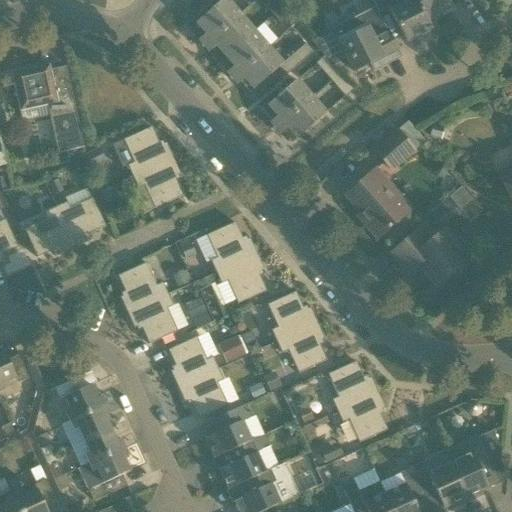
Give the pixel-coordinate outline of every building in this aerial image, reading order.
[(198,40),(203,46),(239,15),(225,0),(222,0),(221,1),(191,27),(200,38),(198,40)] [(271,0),(264,6),(272,15),(280,8),(273,0),(271,0)] [(431,29),(426,20),(426,21),(415,0),(370,0),(377,12),(388,7),(390,11),(390,12),(405,42),(431,29)] [(415,0),(426,21),(426,20),(451,8),(446,0),(415,0)] [(288,16),(280,8),(272,15),(279,24),(288,16)] [(375,10),(332,31),(353,72),(369,64),(373,71),(399,57),(375,10)] [(211,50),(220,60),(253,32),(239,15),(203,46),(208,53),(211,50)] [(253,32),(220,60),(229,71),(226,73),(231,79),(267,48),(253,32)] [(313,52),(306,44),(297,52),(304,60),(313,52)] [(249,94),(279,68),(282,65),(267,48),(231,79),(237,85),(239,83),(249,94)] [(288,60),(295,68),(304,60),(297,52),(288,60)] [(316,64),(331,82),(323,72),(331,65),(324,57),(316,64)] [(282,65),(279,68),(286,76),(295,68),(288,60),(282,65)] [(54,136),(58,154),(66,152),(84,148),(65,67),(50,71),(49,65),(11,74),(20,112),(52,105),(58,135),(54,136)] [(331,65),(323,72),(330,81),(338,74),(331,65)] [(330,81),(331,82),(337,89),(345,82),(340,75),(338,74),(330,81)] [(275,129),(311,98),(296,81),(263,110),(272,120),(269,123),(275,129)] [(337,89),(344,97),(347,95),(351,92),(353,90),(345,82),(337,89)] [(311,98),(275,129),(280,135),(283,133),(292,143),(325,115),(311,98)] [(374,151),(391,172),(425,143),(407,122),(374,151)] [(432,124),(429,137),(441,139),(444,127),(432,124)] [(123,141),(123,143),(112,148),(122,169),(127,166),(132,178),(173,159),(166,144),(160,147),(151,128),(123,141)] [(81,157),(87,171),(105,163),(99,148),(81,157)] [(58,154),(54,155),(56,166),(69,163),(66,152),(58,154)] [(180,175),(173,159),(132,178),(138,190),(144,187),(154,209),(182,196),(174,178),(180,175)] [(376,239),(385,232),(394,242),(412,226),(403,216),(410,209),(386,183),(375,170),(345,197),(366,222),(364,225),(376,239)] [(511,171),(500,178),(511,201),(511,171)] [(47,185),(52,196),(62,191),(57,180),(47,185)] [(100,193),(104,202),(118,195),(114,186),(100,193)] [(461,188),(449,199),(453,204),(466,193),(461,188)] [(55,208),(74,249),(89,242),(86,236),(105,227),(92,199),(69,209),(66,203),(55,208)] [(46,219),(23,230),(37,258),(55,250),(58,256),(74,249),(55,208),(44,213),(46,219)] [(0,264),(2,263),(0,259),(0,256),(18,248),(5,220),(0,221),(0,264)] [(206,236),(216,259),(210,262),(215,273),(256,254),(249,239),(243,242),(234,223),(206,236)] [(447,279),(461,296),(469,289),(457,277),(473,263),(444,230),(427,244),(416,232),(390,254),(408,275),(417,267),(436,288),(447,279)] [(178,243),(185,260),(195,256),(188,239),(178,243)] [(236,301),(237,304),(265,292),(257,273),(263,270),(256,254),(215,273),(220,284),(216,286),(225,306),(236,301)] [(119,298),(126,313),(167,295),(162,284),(156,287),(145,264),(117,276),(126,295),(119,298)] [(174,276),(179,287),(188,282),(183,272),(174,276)] [(212,275),(196,282),(199,290),(215,283),(212,275)] [(295,293),(267,306),(277,329),(271,331),(276,343),(317,324),(310,309),(304,311),(295,293)] [(172,307),(167,295),(126,313),(134,329),(140,326),(148,345),(177,332),(167,310),(172,307)] [(199,299),(185,306),(191,319),(194,318),(197,323),(208,317),(199,299)] [(317,324),(276,343),(281,355),(288,352),(297,374),(326,361),(318,342),(324,340),(317,324)] [(223,343),(232,361),(246,355),(237,336),(223,343)] [(206,360),(196,338),(167,351),(176,370),(170,372),(177,388),(217,369),(212,358),(206,360)] [(259,350),(255,341),(244,345),(244,346),(249,356),(250,356),(250,354),(259,350)] [(17,383),(28,378),(18,355),(7,360),(3,353),(0,354),(0,390),(6,388),(4,384),(15,379),(17,383)] [(48,382),(38,362),(26,367),(36,388),(48,382)] [(336,412),(377,393),(370,378),(364,381),(355,362),(327,375),(338,399),(331,401),(336,412)] [(217,369),(177,388),(184,403),(190,401),(199,419),(227,406),(217,384),(223,381),(217,369)] [(270,392),(281,387),(275,373),(263,378),(270,392)] [(69,421),(104,405),(100,397),(96,399),(90,386),(82,389),(77,378),(55,389),(59,399),(64,397),(70,411),(65,413),(69,421)] [(247,388),(252,400),(264,395),(259,383),(247,388)] [(377,393),(336,412),(342,425),(348,422),(358,444),(387,430),(378,412),(384,409),(377,393)] [(468,405),(466,410),(468,415),(473,417),(479,415),(481,410),(478,404),(473,402),(468,405)] [(108,414),(104,405),(69,421),(73,430),(77,427),(83,441),(109,429),(104,416),(108,414)] [(213,420),(218,432),(204,439),(214,459),(228,452),(250,442),(250,441),(240,419),(245,417),(241,407),(213,420)] [(298,412),(303,424),(312,420),(307,408),(298,412)] [(9,424),(0,428),(0,430),(4,440),(15,435),(10,425),(9,424)] [(115,442),(109,429),(83,441),(89,454),(85,456),(89,464),(124,448),(120,439),(115,442)] [(491,430),(444,452),(449,463),(465,499),(488,489),(479,470),(498,461),(500,450),(491,430)] [(265,474),(265,473),(256,454),(270,447),(265,435),(250,441),(250,442),(228,452),(233,463),(219,470),(228,490),(242,484),(265,474)] [(337,444),(320,451),(321,454),(315,457),(318,465),(325,462),(326,464),(342,456),(337,444)] [(39,450),(44,459),(54,454),(50,445),(39,450)] [(128,457),(124,448),(89,464),(78,469),(88,491),(93,502),(126,486),(121,476),(129,472),(123,459),(128,457)] [(44,459),(48,469),(59,464),(54,454),(44,459)] [(411,467),(412,468),(424,496),(435,491),(443,509),(444,509),(465,499),(449,463),(427,473),(422,462),(411,467)] [(237,511),(262,511),(298,496),(284,464),(265,473),(265,474),(242,484),(247,495),(233,501),(237,511)] [(38,467),(29,471),(35,485),(45,480),(38,467)] [(412,468),(379,483),(391,511),(417,511),(414,504),(426,498),(424,496),(412,468)] [(64,475),(53,480),(58,492),(70,486),(64,475)] [(45,480),(35,485),(33,486),(36,491),(22,497),(20,492),(13,495),(20,511),(46,511),(45,509),(56,503),(45,480)] [(342,488),(352,511),(391,511),(379,483),(379,484),(378,483),(358,492),(354,483),(342,488)] [(20,511),(13,495),(3,499),(6,504),(0,506),(0,511),(20,511)]
